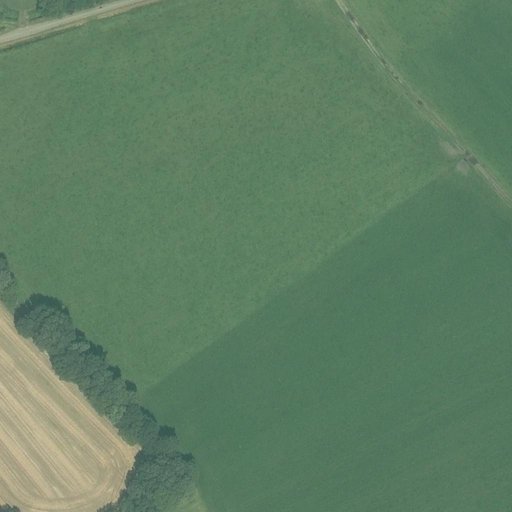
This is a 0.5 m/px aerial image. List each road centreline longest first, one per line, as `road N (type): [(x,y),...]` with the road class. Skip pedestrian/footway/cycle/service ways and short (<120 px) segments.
road 1 (track): [(337,0),(400,84),(511,204)]
road 2 (unclassified): [(0,38),(134,0)]
